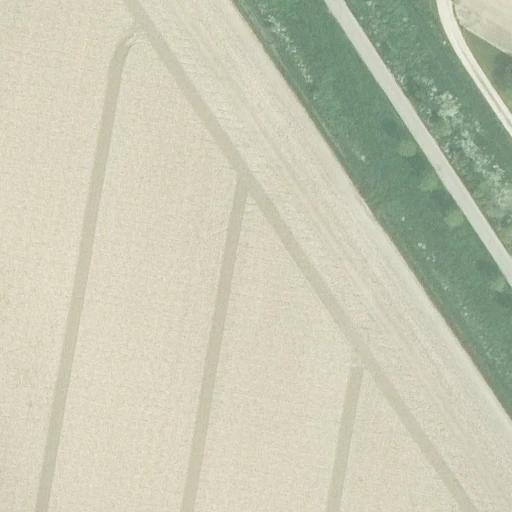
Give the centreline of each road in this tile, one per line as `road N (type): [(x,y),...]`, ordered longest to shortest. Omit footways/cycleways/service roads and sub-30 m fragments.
road 1 (unclassified): [(511,271),(335,0)]
road 2 (track): [(442,0),(469,63),(511,126)]
